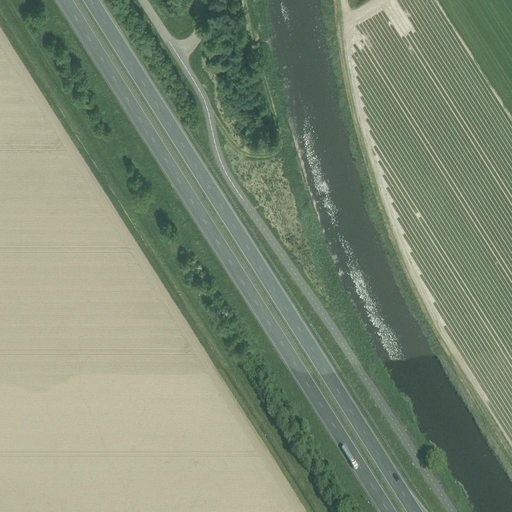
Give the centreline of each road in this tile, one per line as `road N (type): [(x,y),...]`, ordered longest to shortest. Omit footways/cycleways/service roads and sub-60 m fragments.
road 1 (trunk): [(63,0),(387,511)]
road 2 (trunk): [(414,511),(90,0)]
